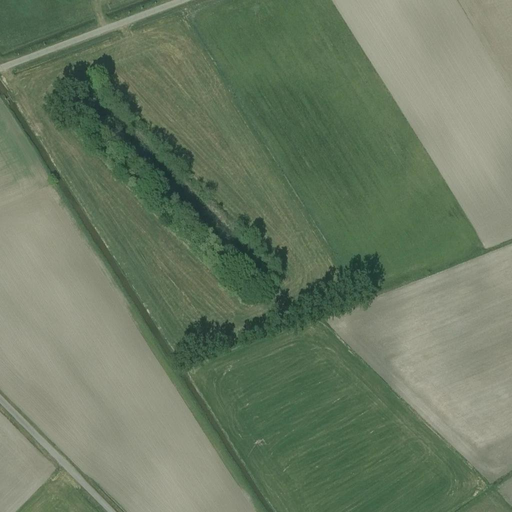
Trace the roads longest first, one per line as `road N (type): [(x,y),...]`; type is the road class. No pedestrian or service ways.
road 1 (unclassified): [(0,66),(174,0)]
road 2 (unclassified): [(109,511),(0,401)]
